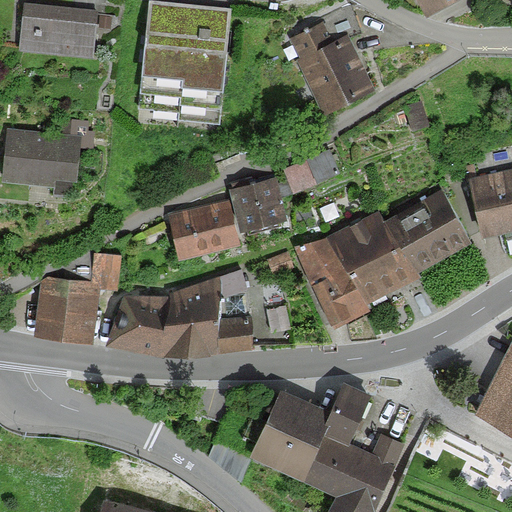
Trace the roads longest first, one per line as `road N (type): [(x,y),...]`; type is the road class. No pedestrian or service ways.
road 1 (tertiary): [(32,348),(201,370),(331,361),(425,341),(511,290)]
road 2 (tertiary): [(250,511),(211,473),(165,444),(47,399),(30,376),(32,348)]
